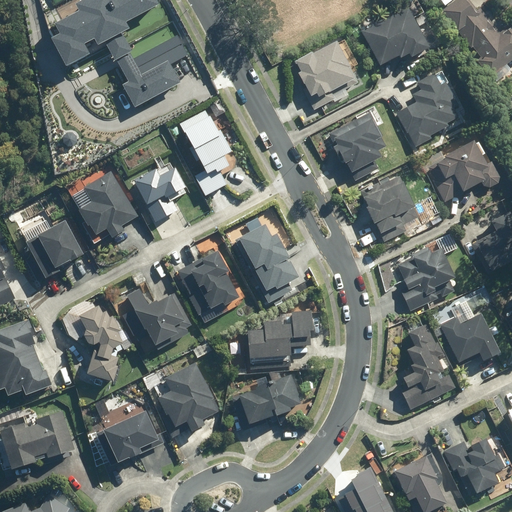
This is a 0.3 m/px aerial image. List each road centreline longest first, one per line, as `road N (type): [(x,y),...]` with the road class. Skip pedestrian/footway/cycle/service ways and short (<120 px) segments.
road 1 (residential): [(198,0),(340,259),(357,317),(342,416),(314,458),(273,488)]
road 2 (unknown): [(345,407),(379,427),(406,427),(511,379)]
